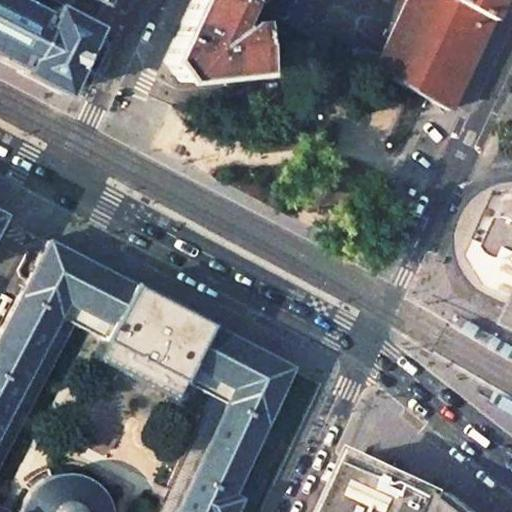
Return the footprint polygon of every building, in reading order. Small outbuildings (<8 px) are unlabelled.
[(0,0),(0,61),(17,71),(17,72),(60,95),(104,0),(47,0),(53,3),(47,14),(19,0),(0,0)] [(230,19),(239,0),(191,0),(163,61),(178,81),(259,73),(253,23),(241,24),(234,31),(230,26),(233,23),(230,19)] [(239,0),(259,10),(259,12),(280,23),(282,23),(292,0),(239,0)] [(488,19),(451,0),(385,0),(400,7),(370,71),(401,87),(424,99),(446,111),(488,19)] [(496,0),(451,0),(488,19),(496,0)] [(511,183),(487,193),(467,210),(459,235),(461,262),(462,264),(474,287),(490,299),(511,309),(511,183)] [(232,511),(239,498),(229,494),(289,368),(204,323),(133,286),(46,240),(45,241),(25,280),(18,277),(17,271),(6,290),(16,296),(0,327),(0,511),(232,511)] [(358,455),(331,511),(470,511),(451,496),(403,474),(363,455),(361,454),(359,454),(358,455)]
